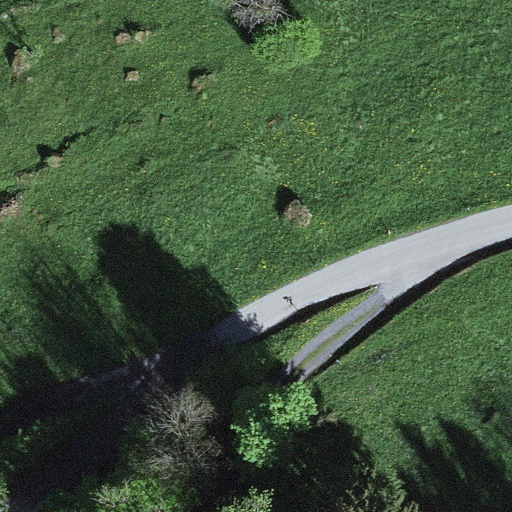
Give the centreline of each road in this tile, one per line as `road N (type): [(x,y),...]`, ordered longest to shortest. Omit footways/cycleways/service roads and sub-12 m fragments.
road 1 (unclassified): [(2,511),(170,354),(305,290),(511,224)]
road 2 (track): [(426,255),(405,283),(306,358),(246,426),(212,511)]
road 3 (track): [(0,417),(34,396),(170,354)]
